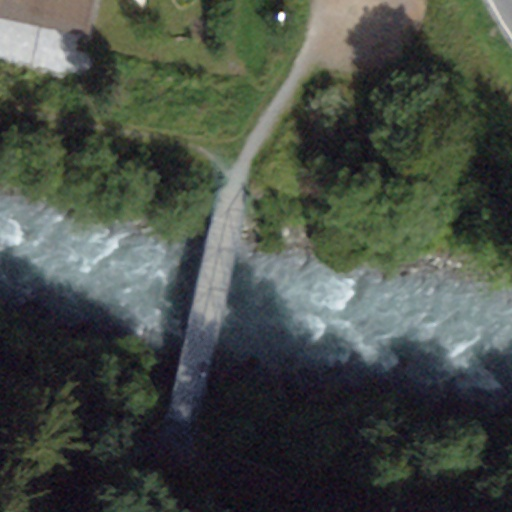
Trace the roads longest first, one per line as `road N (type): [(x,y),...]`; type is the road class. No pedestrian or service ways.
road 1 (track): [(511,503),(402,498),(177,448)]
road 2 (track): [(230,185),(338,0)]
road 3 (track): [(177,448),(0,400)]
